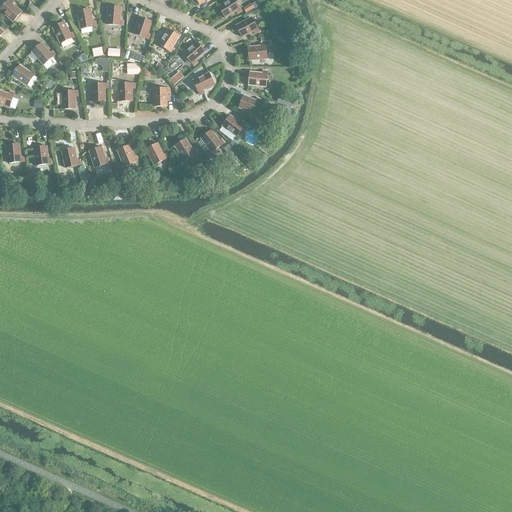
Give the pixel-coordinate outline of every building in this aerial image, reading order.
[(14,2),(12,0),(8,0),(0,9),(0,10),(13,22),(21,12),(12,4),(14,2)] [(237,13),(241,11),(234,0),(228,0),(218,7),(225,18),(236,11),(237,13)] [(254,5),(252,6),(251,5),(243,9),(246,14),(254,10),(254,9),(256,8),(254,5)] [(123,26),(123,21),(120,20),(121,8),(108,7),(107,24),(123,26)] [(96,26),(95,21),(92,22),(90,9),(77,12),(81,29),(96,26)] [(134,31),(138,16),(130,14),(126,29),(134,31)] [(139,17),(136,28),(134,34),(149,39),(150,35),(147,34),(152,22),(139,17)] [(236,26),(242,37),(253,31),(255,34),(259,31),(251,17),(236,26)] [(292,20),(271,28),(273,34),(294,26),(292,20)] [(53,28),(60,44),(74,37),(72,33),(70,34),(64,22),(53,28)] [(172,53),(174,49),(172,47),(179,37),(168,29),(159,44),(172,53)] [(197,62),(195,60),(205,52),(197,42),(183,54),(194,65),(197,62)] [(265,42),(260,43),(261,46),(248,47),(249,60),(267,58),(265,42)] [(32,52),(43,65),(55,55),(52,51),(50,53),(42,43),(32,52)] [(92,49),(94,57),(104,55),(102,47),(92,49)] [(107,56),(120,57),(120,49),(108,48),(107,56)] [(142,63),(145,57),(131,53),(129,59),(142,63)] [(76,58),(79,64),(87,59),(84,54),(76,58)] [(60,58),(57,61),(61,66),(62,65),(68,72),(69,72),(71,70),(60,58)] [(100,59),(99,59),(99,65),(100,65),(103,68),(109,68),(109,59),(100,59)] [(160,72),(163,67),(158,63),(155,68),(160,72)] [(140,64),(130,64),(130,74),(140,74),(140,64)] [(12,76),(27,86),(36,73),(32,70),(30,73),(19,66),(12,76)] [(143,68),(143,77),(150,78),(150,74),(152,74),(152,68),(143,68)] [(262,73),(250,72),(248,85),(266,87),(268,71),(263,70),(262,73)] [(203,90),(214,84),(209,73),(193,81),(200,95),(204,93),(203,90)] [(176,75),(170,80),(174,85),(181,80),(176,75)] [(50,88),(53,82),(46,78),(42,84),(50,88)] [(134,83),(119,84),(119,102),(132,101),(132,88),(135,88),(134,83)] [(92,102),(105,102),(105,89),(108,89),(107,84),(92,84),(92,102)] [(167,93),(170,93),(169,88),(154,89),(154,106),(167,106),(167,93)] [(0,104),(9,108),(14,93),(10,91),(9,94),(0,91),(0,104)] [(75,109),(75,96),(78,96),(78,91),(62,92),(63,109),(75,109)] [(280,93),(277,102),(286,106),(285,108),(290,110),(294,99),(280,93)] [(255,114),(261,99),(257,98),(256,100),(244,96),(239,107),(255,114)] [(42,109),(43,101),(34,100),(33,108),(42,109)] [(185,104),(188,109),(194,106),(192,101),(185,104)] [(288,120),(291,111),(279,106),(276,115),(288,120)] [(246,124),(242,121),(240,123),(230,115),(222,126),(236,136),(246,124)] [(221,139),(219,140),(211,130),(201,138),(212,152),(224,142),(221,139)] [(272,143),(264,137),(261,140),(262,142),(269,148),(272,143)] [(184,161),(198,152),(195,148),(193,150),(186,139),(175,146),(184,161)] [(154,165),(168,158),(166,153),(163,155),(158,143),(146,149),(154,165)] [(19,144),(7,146),(8,163),(24,162),(24,157),(21,157),(19,144)] [(124,167),(136,162),(139,161),(137,156),(134,157),(129,146),(118,151),(124,167)] [(34,148),(36,166),(52,164),(51,159),(48,159),(47,147),(34,148)] [(102,147),(89,151),(95,168),(110,163),(108,159),(105,159),(102,147)] [(62,151),(66,168),(81,165),(80,160),(77,161),(74,148),(62,151)] [(181,177),(173,181),(176,187),(184,183),(181,177)] [(115,179),(108,183),(112,190),(115,188),(117,192),(122,190),(119,186),(115,179)] [(149,179),(141,182),(143,189),(151,187),(149,179)]
